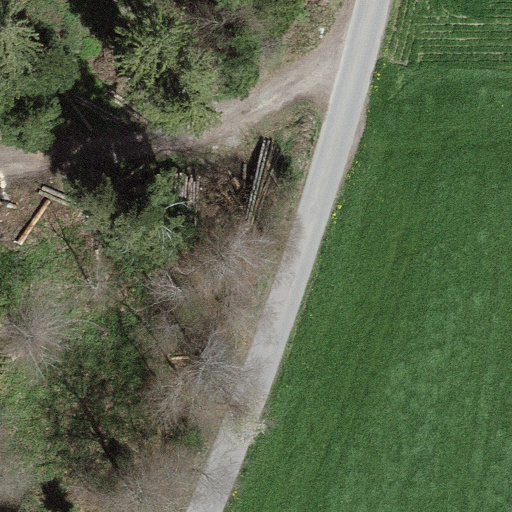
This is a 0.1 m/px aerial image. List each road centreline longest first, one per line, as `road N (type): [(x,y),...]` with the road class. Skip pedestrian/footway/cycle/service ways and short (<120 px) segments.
road 1 (unclassified): [(376,0),(282,307),(199,511)]
road 2 (track): [(356,73),(237,111),(0,165)]
